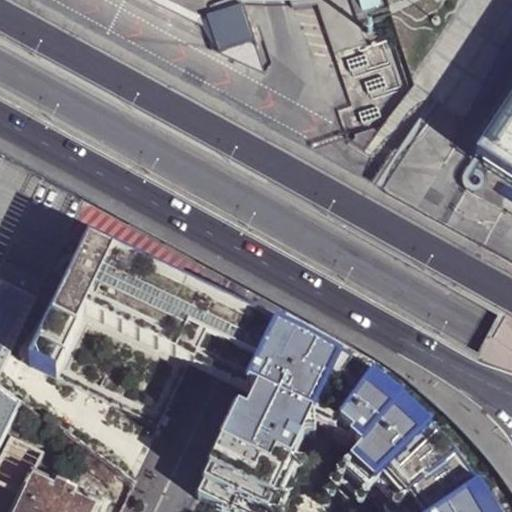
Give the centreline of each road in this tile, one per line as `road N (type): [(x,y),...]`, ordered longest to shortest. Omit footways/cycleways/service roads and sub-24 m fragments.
road 1 (secondary): [(511,354),(0,68)]
road 2 (secondary): [(511,295),(0,21)]
road 3 (secondary): [(0,118),(487,392)]
road 4 (unknown): [(18,389),(174,476)]
